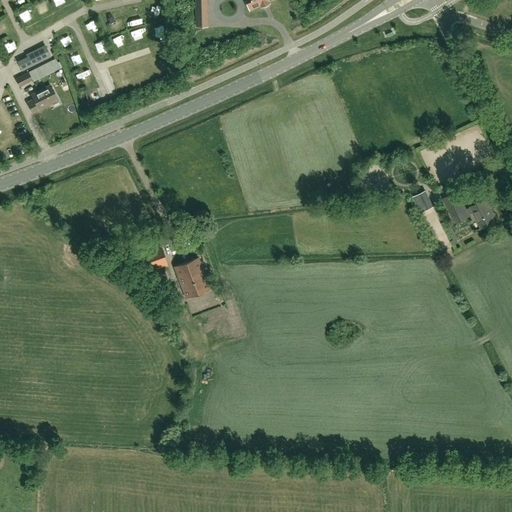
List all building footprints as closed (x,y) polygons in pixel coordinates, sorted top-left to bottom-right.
[(205,0),(195,0),(197,27),(207,27),(205,0)] [(245,0),(249,9),(260,4),(261,6),(268,3),(267,1),(268,0),(245,0)] [(47,46),(17,61),(23,73),(53,59),(47,46)] [(19,87),(22,85),(33,80),(29,71),(15,78),(19,87)] [(34,98),(27,101),(33,111),(47,104),(46,103),(57,97),(50,84),(31,94),(34,98)] [(412,197),(420,213),(434,206),(426,190),(412,197)] [(457,191),(443,198),(455,223),(474,213),(481,228),(496,220),(486,199),(466,208),(457,191)] [(452,227),(458,241),(476,234),(471,220),(452,227)] [(146,271),(167,264),(160,244),(139,251),(146,271)] [(209,287),(197,257),(173,266),(185,296),(209,287)]
